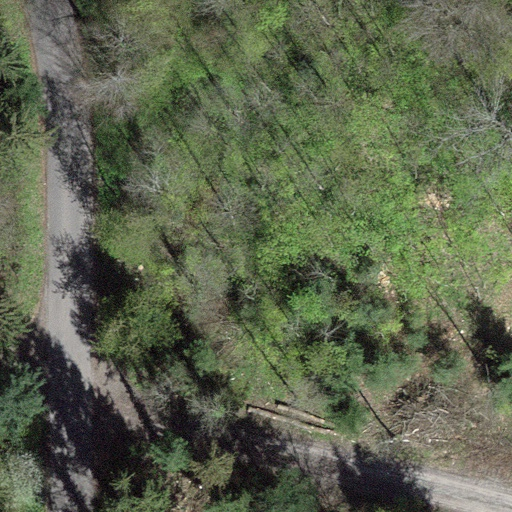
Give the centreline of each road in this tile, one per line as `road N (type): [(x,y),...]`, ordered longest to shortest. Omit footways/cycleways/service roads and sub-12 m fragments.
road 1 (tertiary): [(45,0),(72,339),(73,511)]
road 2 (track): [(511,500),(73,422)]
